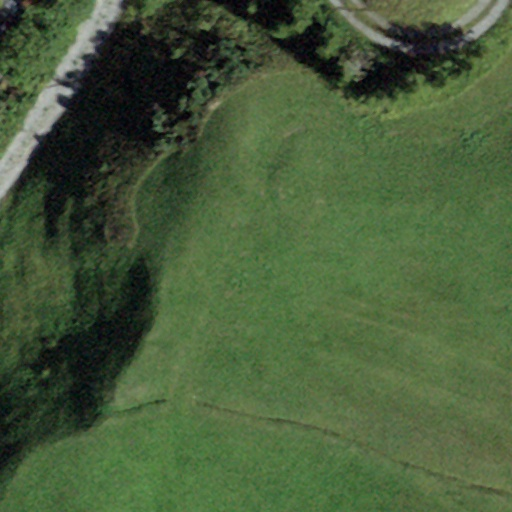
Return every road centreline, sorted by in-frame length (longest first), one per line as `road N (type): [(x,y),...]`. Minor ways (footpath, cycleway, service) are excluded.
road 1 (track): [(0,185),(50,118),(115,0)]
road 2 (track): [(357,0),(372,17),(420,39),(469,32),(508,0)]
